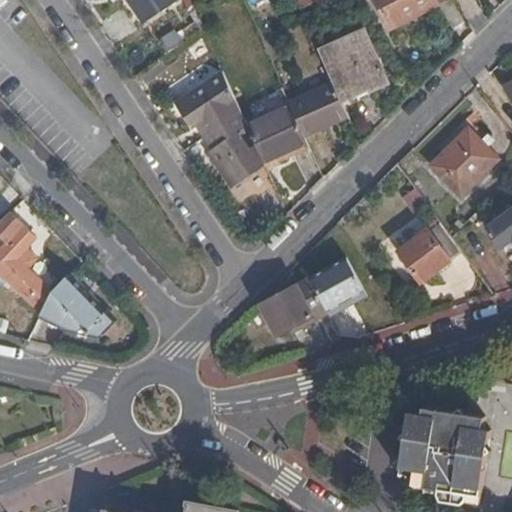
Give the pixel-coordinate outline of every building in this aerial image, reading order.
[(129,0),(146,23),(178,0),(129,0)] [(435,0),(377,0),(391,27),(437,4),(435,0)] [(333,84),(340,98),(368,87),(370,91),(387,84),(364,32),(318,51),(333,84)] [(242,112),(224,71),(175,105),(192,129),(196,125),(205,138),(242,112)] [(305,137),(348,117),(340,98),(333,84),(290,103),(291,105),(305,137)] [(264,160),(307,141),(305,137),(291,105),(248,125),(264,160)] [(232,188),(265,164),(264,160),(248,125),(242,112),(205,138),(213,149),(208,153),(232,188)] [(463,191),(500,154),(489,143),(470,124),(445,149),(434,161),(463,191)] [(0,269),(41,308),(46,296),(48,294),(54,288),(28,264),(38,254),(31,248),(27,253),(22,249),(27,244),(37,233),(11,209),(0,220),(0,269)] [(511,209),(491,225),(506,244),(511,239),(511,209)] [(442,218),(431,226),(453,256),(464,248),(455,235),(442,218)] [(402,248),(424,278),(453,256),(431,226),(402,248)] [(27,244),(22,249),(27,253),(31,248),(27,244)] [(352,255),(318,273),(334,304),(336,307),(370,287),(352,255)] [(48,294),(46,296),(41,308),(40,310),(99,330),(114,317),(70,272),(54,288),(48,294)] [(265,301),(281,331),(296,324),(334,304),(318,273),(296,285),(265,301)] [(336,307),(334,304),(296,324),(300,329),(337,309),(336,307)] [(281,352),(265,358),(267,364),(283,358),(281,352)] [(472,498),(480,498),(492,421),(484,419),(486,407),(424,398),(422,410),(416,409),(406,470),(417,472),(421,482),(430,484),(430,488),(442,491),(444,497),(468,501),(472,498)] [(238,511),(239,506),(191,498),(187,511),(125,511),(108,509),(107,511),(238,511)]
